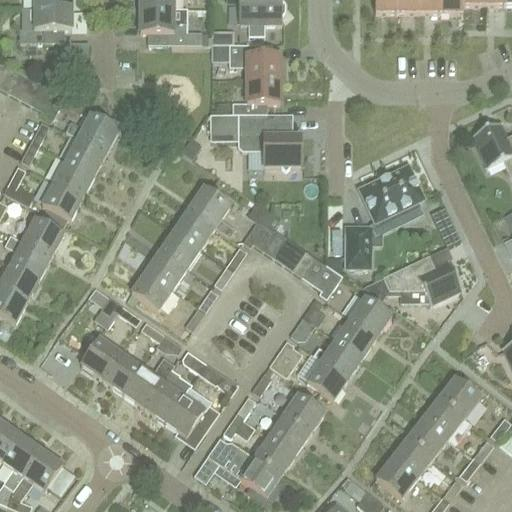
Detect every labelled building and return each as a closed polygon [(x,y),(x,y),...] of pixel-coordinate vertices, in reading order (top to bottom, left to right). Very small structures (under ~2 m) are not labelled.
[(33,0),(34,15),(71,15),(71,0),(33,0)] [(139,0),(139,16),(173,16),(173,0),(179,0),(139,0)] [(264,42),(264,31),(280,32),(280,25),(284,21),(284,12),(280,8),(280,1),(255,1),(255,0),(227,0),(227,9),(240,9),(240,31),(248,31),(248,42),(264,42)] [(397,20),(397,0),(374,0),(375,20),(397,20)] [(419,20),(418,0),(397,0),(397,20),(419,20)] [(418,0),(419,20),(440,20),(440,0),(418,0)] [(463,12),(462,0),(440,0),(440,20),(463,20),(463,12)] [(484,12),(483,0),(462,0),(463,12),(484,12)] [(505,12),(505,0),(483,0),(484,12),(505,12)] [(71,37),(71,15),(34,15),(22,15),(22,37),(18,37),(18,50),(44,50),(44,37),(63,37),(71,37)] [(187,16),(173,16),(139,16),(139,40),(147,40),(168,40),(168,52),(201,52),(201,40),(187,40),(187,16)] [(44,37),(44,50),(63,50),(63,37),(44,37)] [(147,52),(168,52),(168,40),(147,40),(147,52)] [(211,52),(229,52),(234,52),(234,40),(209,40),(209,52),(211,52)] [(89,50),(66,50),(66,73),(89,73),(89,50)] [(211,52),(211,70),(229,70),(229,52),(211,52)] [(246,87),(280,87),(280,63),(272,63),(254,63),(254,52),(234,52),(229,52),(229,70),(229,75),(246,75),(246,87)] [(272,52),(254,52),(254,63),(272,63),(272,52)] [(0,95),(8,99),(17,81),(5,75),(0,85),(0,95)] [(19,105),(28,87),(17,81),(8,99),(19,105)] [(30,111),(39,93),(28,87),(19,105),(30,111)] [(280,111),(280,87),(246,87),(246,111),(232,111),(232,122),(237,122),(267,122),(267,111),(280,111)] [(45,119),(55,102),(39,93),(30,111),(45,119)] [(55,102),(45,119),(43,123),(51,127),(63,106),(55,102)] [(216,108),(216,122),(229,122),(229,108),(216,108)] [(93,116),(89,123),(118,139),(122,131),(93,116)] [(216,122),(210,122),(211,151),(238,150),(238,149),(237,122),(232,122),(229,122),(216,122)] [(242,159),(248,159),(264,159),(264,179),(300,179),(300,143),(292,143),(266,143),(267,122),(237,122),(238,149),(238,150),(238,155),(242,159)] [(292,122),(267,122),(266,143),(292,143),(292,122)] [(77,146),(106,161),(118,139),(89,123),(82,137),(70,130),(65,139),(77,146)] [(29,149),(38,154),(49,133),(40,128),(29,149)] [(511,142),(507,145),(500,131),(472,144),(487,176),(503,169),(511,186),(511,142)] [(202,149),(191,141),(180,158),(191,165),(202,149)] [(94,183),(106,161),(77,146),(65,168),(94,183)] [(28,172),(38,154),(29,149),(19,167),(28,172)] [(248,180),(264,179),(264,159),(248,159),(248,180)] [(82,205),(94,183),(65,168),(53,190),(82,205)] [(25,177),(16,173),(1,201),(27,214),(34,200),(18,192),(25,177)] [(404,177),(365,195),(370,205),(365,207),(374,227),(376,229),(419,209),(417,205),(421,203),(413,185),(408,187),(404,177)] [(70,228),(82,205),(53,190),(41,213),(48,216),(44,224),(63,234),(67,226),(70,228)] [(188,217),(214,235),(229,245),(236,234),(222,224),(228,214),(207,200),(202,196),(188,217)] [(242,249),(249,254),(252,250),(265,231),(273,236),(280,225),(257,209),(248,222),(257,228),(242,249)] [(370,229),(370,249),(383,249),(383,237),(423,217),(419,209),(376,229),(374,227),(370,229)] [(431,218),(448,254),(461,248),(443,212),(431,218)] [(188,217),(174,237),(200,255),(214,235),(188,217)] [(59,241),(63,234),(44,224),(40,232),(33,227),(21,250),(49,265),(61,243),(59,241)] [(370,229),(346,229),(347,261),(347,275),(371,275),(370,249),(370,229)] [(262,257),(275,237),(273,236),(265,231),(252,250),(262,257)] [(186,276),(200,255),(174,237),(160,258),(186,276)] [(272,264),(285,244),(275,237),(262,257),(272,264)] [(49,265),(21,250),(9,243),(3,254),(16,260),(9,272),(37,287),(49,265)] [(282,271),(295,251),(285,244),(272,264),(282,271)] [(511,267),(511,245),(503,250),(511,267)] [(291,277),(304,257),(295,251),(282,271),(291,277)] [(435,276),(449,269),(447,264),(451,261),(448,254),(429,263),(435,276)] [(226,272),(233,277),(245,259),(238,255),(226,272)] [(301,284),(315,265),(304,257),(291,277),(301,284)] [(172,297),(186,276),(160,258),(146,279),(172,297)] [(347,275),(347,261),(324,261),(324,271),(333,277),(341,283),(344,279),(347,275)] [(429,263),(383,285),(389,299),(400,298),(424,298),(428,307),(431,313),(463,298),(449,269),(435,276),(429,263)] [(311,290),(324,271),(315,265),(301,284),(311,290)] [(321,297),(333,277),(324,271),(311,290),(321,297)] [(0,295),(26,309),(37,287),(9,272),(0,289),(0,295)] [(222,295),(233,277),(226,272),(214,290),(222,295)] [(333,277),(321,297),(318,301),(326,306),(341,283),(333,277)] [(160,315),(172,297),(146,279),(131,300),(157,318),(160,315)] [(389,299),(383,285),(363,295),(380,307),(385,299),(389,299)] [(103,312),(109,304),(94,294),(88,302),(103,312)] [(0,324),(14,331),(26,309),(0,295),(0,324)] [(198,314),(205,319),(218,301),(210,296),(198,314)] [(400,307),(428,307),(424,298),(400,298),(400,307)] [(141,326),(109,304),(103,312),(94,326),(107,336),(117,321),(135,333),(141,326)] [(301,325),(309,330),(319,315),(323,311),(315,305),(301,325)] [(350,328),(376,345),(391,324),(382,318),(365,306),(350,328)] [(165,318),(160,315),(157,318),(153,324),(171,336),(181,323),(168,314),(165,318)] [(192,338),(205,319),(198,314),(185,333),(192,338)] [(319,315),(309,330),(315,334),(326,319),(319,315)] [(0,347),(4,350),(14,331),(0,324),(0,347)] [(297,348),(309,330),(301,325),(290,342),(297,348)] [(362,366),(376,345),(350,328),(336,348),(362,366)] [(158,350),(164,341),(146,329),(140,337),(158,350)] [(181,353),(164,341),(158,350),(156,353),(165,358),(177,359),(181,353)] [(101,387),(120,361),(99,346),(87,362),(80,372),(101,387)] [(294,353),(286,348),(269,373),(286,385),(302,361),(292,354),(294,353)] [(322,368),(348,386),(362,366),(336,348),(328,360),(318,354),(312,362),(322,368)] [(511,351),(503,356),(511,375),(511,351)] [(182,365),(200,377),(205,370),(187,357),(182,365)] [(122,401),(141,375),(120,361),(101,387),(122,401)] [(322,368),(312,362),(298,383),(307,390),(322,368)] [(143,416),(171,375),(174,371),(163,363),(150,381),(141,375),(122,401),(143,416)] [(333,408),(348,386),(322,368),(307,390),(318,397),(333,408)] [(218,390),(226,383),(205,370),(200,377),(198,380),(216,392),(218,390)] [(164,430),(182,403),(190,392),(192,389),(171,375),(143,416),(164,430)] [(251,398),(259,403),(272,385),(264,379),(251,398)] [(226,383),(218,390),(231,402),(238,392),(226,383)] [(438,407),(463,426),(479,406),(454,387),(438,407)] [(211,406),(190,392),(182,403),(203,417),(207,412),(211,406)] [(207,412),(203,417),(182,403),(164,430),(185,445),(194,432),(205,439),(219,420),(207,412)] [(283,425),(308,442),(323,421),(309,411),(298,403),(283,425)] [(235,422),(242,427),(254,409),(247,404),(235,422)] [(463,426),(438,407),(423,426),(447,446),(455,436),(462,441),(470,431),(463,426)] [(235,437),(242,427),(235,422),(223,440),(230,444),(235,437)] [(294,463),(308,442),(283,425),(268,445),(294,463)] [(489,443),(497,448),(510,432),(511,431),(503,425),(489,443)] [(432,466),(447,446),(423,426),(407,446),(432,466)] [(252,434),(242,427),(235,437),(245,445),(252,434)] [(0,468),(1,469),(19,443),(0,429),(0,468)] [(196,452),(205,439),(194,432),(185,445),(196,452)] [(506,456),(511,448),(511,434),(510,432),(497,448),(506,456)] [(13,477),(3,491),(0,494),(0,510),(4,511),(6,511),(12,498),(22,484),(40,458),(19,443),(1,469),(13,477)] [(224,448),(219,444),(207,463),(217,470),(213,476),(236,492),(240,487),(248,475),(234,466),(241,455),(229,447),(224,448)] [(280,483),(294,463),(268,445),(255,465),(254,466),(280,483)] [(416,486),(432,466),(407,446),(391,466),(416,486)] [(486,448),(472,466),(479,471),(493,453),(486,448)] [(255,465),(241,455),(234,466),(248,475),(240,487),(251,494),(248,499),(252,502),(263,509),(270,507),(279,494),(278,492),(275,490),(280,483),(254,466),(255,465)] [(40,458),(22,484),(12,498),(6,511),(29,511),(19,508),(31,490),(43,498),(61,472),(40,458)] [(205,489),(213,476),(217,470),(207,463),(194,481),(205,489)] [(400,505),(416,486),(391,466),(376,485),(400,505)] [(466,487),(479,471),(472,466),(459,482),(466,487)] [(347,483),(340,491),(360,506),(366,498),(347,483)] [(455,487),(441,505),(447,510),(461,493),(455,487)] [(382,511),(383,511),(366,498),(360,506),(356,511),(382,511)]
